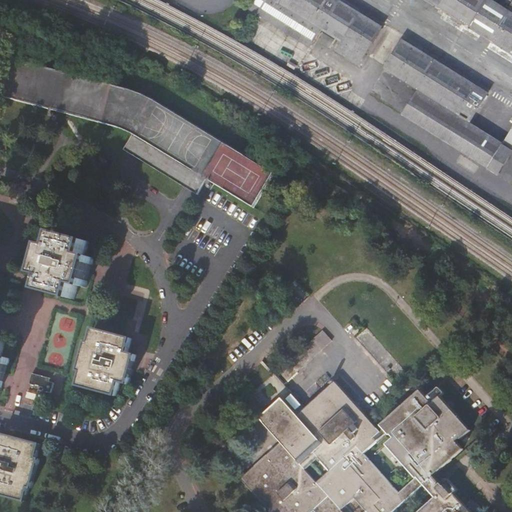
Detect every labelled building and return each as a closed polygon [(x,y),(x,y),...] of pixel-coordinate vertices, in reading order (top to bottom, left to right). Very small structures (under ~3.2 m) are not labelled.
[(338,0),(250,0),(247,6),(257,13),(256,15),(261,18),(262,16),(310,46),(321,28),(342,42),(336,51),(357,65),(381,26),(338,0)] [(431,0),(511,50),(511,0),(507,9),(492,0),(431,0)] [(250,45),(281,64),(291,48),(260,28),(250,45)] [(416,92),(403,113),(488,165),(501,144),(466,123),(468,118),(471,120),(487,92),(402,40),(385,67),(419,87),(416,92)] [(371,92),(403,113),(416,92),(383,71),(371,92)] [(501,144),(488,165),(498,172),(511,149),(511,145),(506,141),(503,140),(501,144)] [(46,248),(39,276),(48,278),(45,293),(74,300),(78,285),(88,288),(93,266),(94,259),(84,257),(87,243),(59,236),(55,250),(46,248)] [(397,383),(408,373),(367,327),(356,337),(397,383)] [(132,340),(95,331),(91,344),(88,343),(81,372),(84,373),(81,386),(118,396),(121,382),(130,385),(134,369),(137,356),(128,354),(130,346),(132,340)] [(277,373),(286,383),(333,341),(324,331),(277,373)] [(0,341),(0,387),(2,388),(5,377),(9,360),(1,358),(5,343),(0,341)] [(32,375),(29,386),(40,388),(36,402),(44,404),(47,394),(51,395),(54,384),(49,383),(50,379),(32,375)] [(471,511),(455,494),(457,492),(457,491),(458,491),(458,490),(458,489),(457,489),(457,488),(450,480),(449,480),(449,479),(448,479),(447,479),(446,479),(446,480),(441,484),(434,475),(464,449),(457,441),(460,439),(461,439),(471,430),(441,396),(443,394),(443,393),(444,393),(444,392),(443,392),(441,389),(440,389),(440,388),(439,388),(438,388),(438,389),(428,398),(421,390),(377,429),(336,382),(298,415),(282,398),(260,418),(281,443),(241,479),(271,511),(312,511),(314,510),(315,511),(471,511)] [(33,489),(40,460),(37,459),(40,446),(3,436),(0,446),(0,494),(26,502),(30,488),(33,489)]
